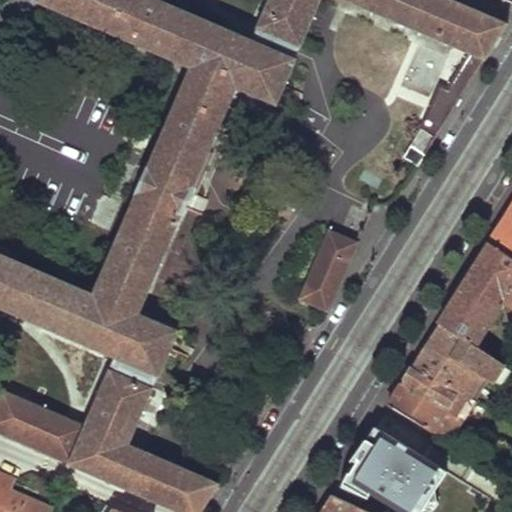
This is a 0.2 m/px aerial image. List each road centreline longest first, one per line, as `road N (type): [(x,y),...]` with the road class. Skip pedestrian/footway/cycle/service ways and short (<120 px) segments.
road 1 (primary): [(511,58),(229,511)]
road 2 (primary): [(283,511),(511,148)]
